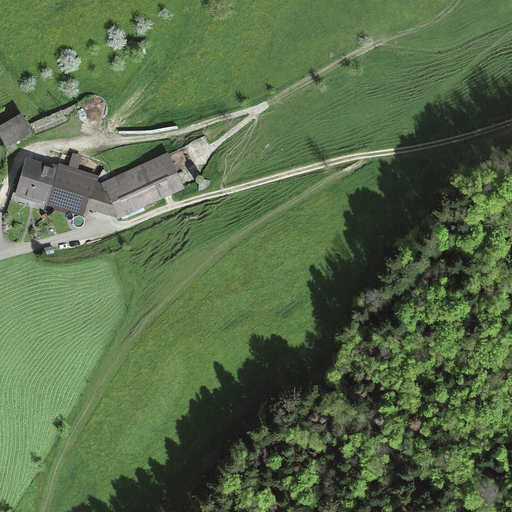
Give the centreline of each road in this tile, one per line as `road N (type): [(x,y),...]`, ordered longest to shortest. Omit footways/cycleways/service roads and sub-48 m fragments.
road 1 (track): [(233,511),(385,299),(511,202)]
road 2 (track): [(128,220),(511,120)]
road 3 (track): [(4,193),(21,154),(53,140),(147,138),(261,107),(207,152)]
